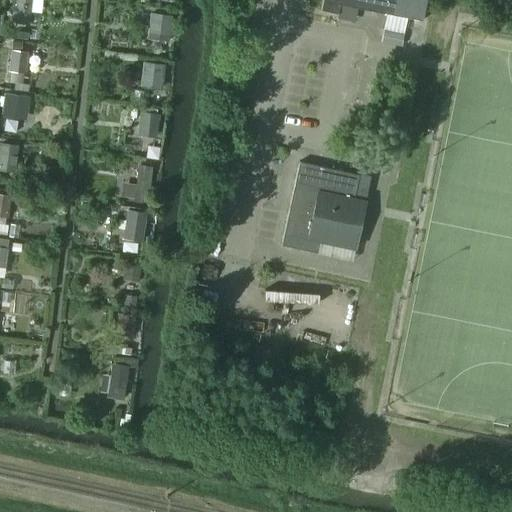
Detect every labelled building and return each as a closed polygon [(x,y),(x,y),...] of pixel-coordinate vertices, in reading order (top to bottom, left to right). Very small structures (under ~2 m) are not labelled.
[(422,21),(426,0),(322,0),(321,10),(338,13),(340,4),(422,21)] [(153,13),(149,36),(169,39),(172,16),(153,13)] [(382,41),(401,45),(403,34),(384,30),(382,41)] [(28,76),(29,50),(12,49),(11,75),(28,76)] [(139,86),(160,88),(163,63),(142,61),(139,86)] [(2,93),(0,128),(0,130),(17,132),(18,119),(28,119),(29,94),(2,93)] [(137,112),(137,136),(159,136),(159,112),(137,112)] [(160,137),(149,136),(147,157),(158,158),(160,137)] [(0,169),(14,170),(15,143),(0,142),(0,169)] [(299,162),(281,245),(317,253),(320,241),(355,249),(365,201),(353,198),(359,175),(299,162)] [(150,166),(133,165),(133,183),(121,183),(121,198),(150,199),(150,166)] [(124,209),(122,239),(142,241),(145,210),(124,209)] [(126,396),(128,364),(107,362),(105,395),(126,396)]
